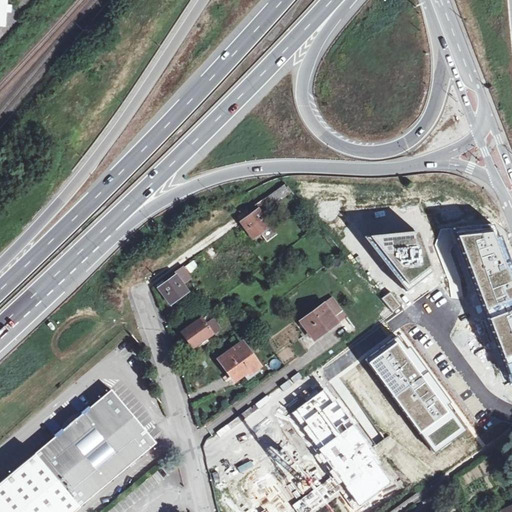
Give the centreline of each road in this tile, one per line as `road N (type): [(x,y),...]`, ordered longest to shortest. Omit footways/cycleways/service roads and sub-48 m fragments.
road 1 (trunk): [(26,303),(146,211),(206,180),(257,168),(432,162)]
road 2 (trunk): [(26,303),(333,0)]
road 3 (trunk): [(282,0),(0,288)]
road 4 (trunk): [(440,17),(438,96),(424,126),(398,147),(360,151),(321,133),(302,101),(314,50),(348,0)]
road 5 (trunk): [(203,0),(102,149),(0,265)]
road 6 (residential): [(204,511),(139,285)]
road 7 (residential): [(431,314),(482,396),(511,413)]
